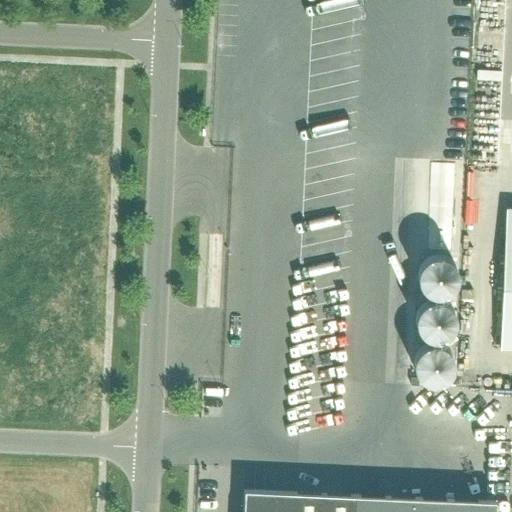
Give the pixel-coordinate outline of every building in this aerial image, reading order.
[(511,227),(505,227),(499,348),(511,349),(511,227)] [(417,272),(417,275),(417,279),(419,283),(420,286),(423,289),(426,292),(429,294),(433,295),(437,295),(441,295),(445,294),(448,292),(451,289),(454,286),(456,283),(457,279),(457,275),(457,271),(456,268),(454,265),(452,262),(449,259),(446,257),(443,256),(439,255),(435,255),(432,256),(428,257),(425,259),(422,262),(420,265),(418,268),(417,272)] [(416,315),(415,319),(416,323),(417,327),(419,330),(421,333),(424,336),(428,338),(431,339),(435,339),(439,339),(443,338),(446,336),(449,333),(452,330),(454,327),(455,323),(455,319),(455,315),(454,312),(452,309),(450,306),(447,303),(444,301),(441,300),(437,299),(433,299),(430,300),(426,301),(423,303),(420,306),(418,309),(417,312),(416,315)] [(414,359),(413,363),(414,367),(415,371),(417,374),(419,377),(422,380),(426,382),(429,383),(433,383),(437,383),(441,382),(444,380),(447,377),(450,374),(452,371),(453,367),(453,363),(453,359),(452,355),(450,352),(447,349),(444,346),(441,345),(437,343),(433,343),(429,343),(426,345),(422,346),(419,349),(417,352),(415,355),(414,359)] [(242,511),(494,511),(495,500),(243,489),(242,511)]
